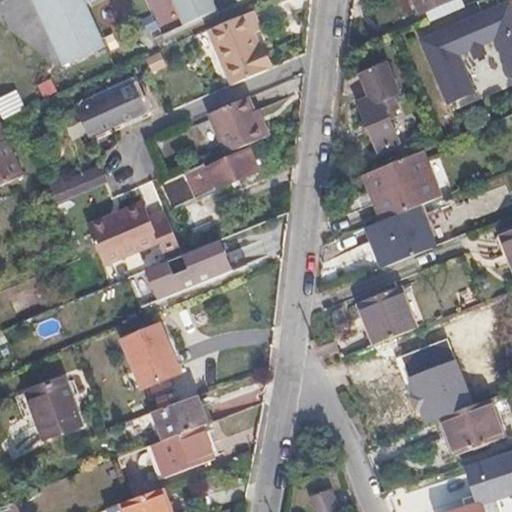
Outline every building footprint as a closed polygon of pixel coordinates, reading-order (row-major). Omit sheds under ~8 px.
[(172,0),(182,23),(215,9),(210,0),(172,0)] [(447,0),(416,0),(422,11),(447,0)] [(511,0),(507,0),(422,36),(449,100),(476,89),(460,51),(473,46),(474,50),(486,46),(484,41),(496,36),(511,73),(511,0)] [(256,30),(255,25),(248,10),(204,29),(227,84),(264,69),(255,46),(251,47),(245,34),(256,30)] [(399,81),(390,60),(362,71),(371,93),(399,81)] [(148,111),(135,81),(78,105),(91,135),(148,111)] [(400,116),(399,110),(403,109),(398,96),(404,94),(399,81),(371,93),(372,96),(361,101),(381,151),(403,142),(393,119),(400,116)] [(0,90),(0,117),(25,105),(15,84),(0,90)] [(280,132),(274,117),(269,117),(258,91),(218,108),(236,150),(280,132)] [(0,184),(25,174),(2,119),(0,119),(0,184)] [(173,206),(258,172),(249,150),(206,168),(204,164),(163,181),(173,206)] [(439,194),(422,150),(364,173),(381,217),(418,202),(439,194)] [(55,206),(104,183),(95,163),(46,187),(55,206)] [(435,245),(418,202),(381,217),(365,223),(371,238),(361,244),(372,270),(435,245)] [(162,241),(148,204),(112,217),(110,213),(89,222),(105,261),(162,241)] [(511,229),(500,234),(511,265),(511,229)] [(223,264),(215,243),(179,257),(187,278),(223,264)] [(413,328),(396,285),(356,301),(363,318),(371,316),(381,341),(413,328)] [(189,367),(171,319),(133,333),(150,381),(189,367)] [(448,345),(403,361),(423,415),(468,399),(448,345)] [(79,422),(62,376),(17,395),(28,423),(36,420),(43,436),(79,422)] [(207,422),(195,393),(151,410),(162,439),(200,425),(207,422)] [(509,435),(495,396),(445,415),(460,453),(509,435)] [(212,457),(200,425),(162,439),(148,444),(160,476),(212,457)] [(509,511),(511,511),(511,451),(466,467),(478,503),(496,497),(500,511),(509,511)] [(184,485),(191,500),(215,489),(209,474),(184,485)] [(173,511),(163,484),(122,500),(126,511),(173,511)] [(333,511),(335,511),(327,491),(310,497),(315,511),(333,511)] [(481,511),(478,503),(445,511),(481,511)]
